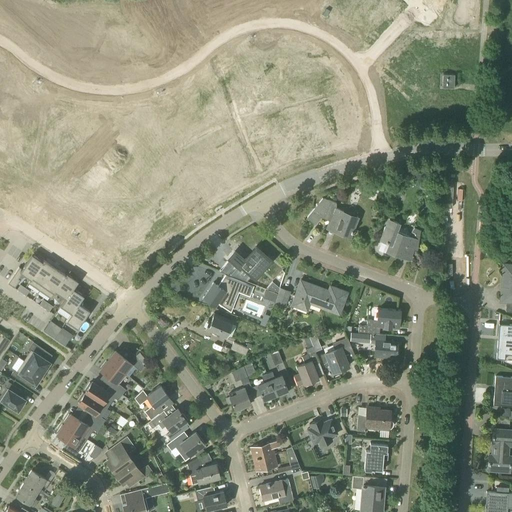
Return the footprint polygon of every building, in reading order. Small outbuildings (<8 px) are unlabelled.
[(442,86),(453,86),(454,73),(442,73),(442,86)] [(16,170),(4,163),(0,169),(0,183),(7,187),(16,170)] [(85,191),(75,208),(77,209),(68,224),(78,231),(77,233),(78,233),(91,214),(82,208),(85,203),(87,204),(92,196),(85,191)] [(357,217),(336,209),(336,207),(336,203),(335,203),(323,198),(322,198),(307,217),(307,219),(315,225),(326,211),(333,214),(327,231),(349,239),(357,217)] [(78,233),(89,241),(101,223),(90,216),(91,214),(78,233)] [(379,240),(381,241),(378,250),(408,261),(412,249),(417,251),(420,230),(414,227),(408,236),(397,232),(400,223),(387,218),(379,240)] [(98,249),(111,230),(101,223),(89,241),(99,248),(98,249)] [(112,230),(111,230),(98,249),(109,257),(121,239),(111,232),(112,230)] [(115,250),(125,256),(137,239),(126,231),(121,239),(109,257),(110,257),(115,250)] [(137,239),(125,256),(126,257),(131,250),(141,257),(154,239),(142,231),(137,239)] [(243,272),(245,270),(251,276),(267,257),(256,247),(244,260),(235,252),(229,258),(243,272)] [(41,257),(40,259),(29,251),(19,266),(16,264),(5,280),(12,285),(18,277),(16,276),(19,271),(28,277),(42,257),(41,257)] [(39,284),(53,265),(42,257),(28,277),(29,277),(30,276),(40,282),(39,284)] [(53,265),(39,284),(50,292),(63,272),(62,274),(52,267),(53,265)] [(511,265),(502,265),(499,302),(511,303),(511,265)] [(57,305),(74,280),(63,272),(50,292),(51,292),(52,290),(62,297),(57,305)] [(219,288),(213,284),(203,299),(215,307),(217,303),(233,313),(241,294),(252,298),(256,289),(225,277),(219,285),(220,286),(219,288)] [(62,319),(63,320),(80,294),(70,287),(75,280),(74,280),(57,305),(67,312),(62,319)] [(328,290),(300,280),(291,305),(306,311),(309,303),(339,314),(347,292),(330,286),(328,290)] [(267,287),(278,292),(279,288),(272,282),(267,287)] [(25,288),(20,284),(16,289),(21,293),(25,288)] [(285,308),(290,291),(280,287),(274,304),(285,308)] [(86,309),(75,302),(80,295),(80,294),(63,320),(74,327),(86,309)] [(49,311),(52,306),(47,302),(43,308),(49,311)] [(398,329),(399,311),(380,310),(380,318),(376,317),(376,320),(367,319),(366,332),(379,333),(379,327),(398,329)] [(232,321),(213,314),(210,320),(208,320),(204,329),(225,338),(232,321)] [(54,338),(61,328),(50,321),(43,331),(54,338)] [(496,359),(505,360),(505,354),(511,354),(511,324),(509,324),(509,329),(502,329),(501,341),(497,341),(496,359)] [(71,335),(61,328),(54,338),(65,345),(71,335)] [(395,359),(397,342),(384,341),(385,334),(372,333),(371,344),(374,344),(373,357),(395,359)] [(304,384),(317,378),(312,365),(319,362),(309,337),(303,338),(307,348),(305,349),(307,354),(301,357),(304,363),(297,365),(300,373),(293,376),(297,385),(303,383),(304,384)] [(333,368),(334,372),(347,366),(342,352),(352,348),(347,337),(332,343),(334,349),(320,355),(325,366),(328,365),(330,369),(333,368)] [(245,347),(233,342),(230,349),(245,356),(248,349),(250,350),(252,345),(247,343),(245,347)] [(30,350),(23,360),(42,373),(49,362),(38,355),(41,350),(31,343),(28,348),(30,350)] [(277,351),(281,362),(283,362),(282,361),(285,360),(281,349),(277,351)] [(108,361),(125,375),(126,375),(124,373),(131,364),(140,371),(143,367),(134,355),(128,362),(115,351),(114,353),(113,352),(107,359),(109,360),(108,361)] [(274,365),(281,362),(277,351),(270,354),(274,365)] [(14,370),(11,375),(21,381),(24,376),(35,384),(42,373),(23,360),(16,371),(14,370)] [(118,384),(125,375),(108,361),(107,362),(105,361),(99,368),(101,369),(100,371),(113,381),(109,386),(121,395),(125,390),(118,384)] [(242,367),(246,377),(255,373),(251,362),(242,367)] [(235,381),(246,377),(242,367),(231,372),(235,381)] [(265,374),(274,396),(281,393),(281,395),(287,393),(286,391),(280,376),(274,378),(272,371),(265,374)] [(270,397),(274,396),(265,374),(261,375),(264,383),(256,386),(262,400),(264,400),(265,402),(271,400),(270,397)] [(511,403),(511,377),(495,377),(494,385),(494,386),(497,386),(496,393),(494,393),(493,405),(501,406),(501,403),(511,403)] [(0,395),(0,399),(3,402),(2,403),(10,408),(11,406),(17,411),(25,399),(18,395),(21,390),(8,382),(5,387),(0,395)] [(121,395),(109,386),(105,392),(91,383),(90,384),(89,383),(84,391),(85,392),(84,393),(107,408),(113,398),(117,401),(121,395)] [(158,406),(168,398),(159,386),(147,395),(146,396),(147,398),(152,405),(144,411),(151,419),(162,412),(158,406)] [(234,410),(250,404),(243,388),(228,394),(229,397),(228,397),(234,410)] [(100,418),(107,408),(84,393),(83,394),(82,393),(77,401),(78,402),(77,403),(91,413),(88,418),(100,426),(104,420),(100,418)] [(122,402),(127,406),(131,399),(127,396),(122,402)] [(162,428),(166,425),(171,432),(175,429),(181,424),(186,420),(177,408),(176,409),(167,416),(163,411),(162,412),(151,419),(141,427),(145,432),(151,427),(152,428),(158,423),(162,428)] [(389,418),(389,411),(374,410),(375,408),(367,408),(366,416),(358,416),(357,432),(366,432),(366,427),(388,429),(388,428),(390,428),(391,427),(392,426),(392,425),(393,424),(393,423),(393,422),(392,420),(391,419),(389,418)] [(509,417),(509,409),(500,408),(500,416),(509,417)] [(100,426),(88,418),(84,424),(70,414),(69,416),(68,415),(63,422),(64,423),(63,425),(86,439),(92,430),(96,432),(100,426)] [(311,427),(307,429),(313,444),(319,441),(320,445),(332,440),(330,436),(337,433),(331,419),(318,424),(317,420),(309,424),(311,427)] [(86,440),(86,439),(63,425),(62,426),(61,425),(56,433),(57,434),(57,435),(73,446),(80,436),(86,440)] [(511,446),(511,430),(493,429),(491,445),(492,445),(492,455),(489,455),(488,471),(509,473),(511,457),(508,457),(508,446),(511,446)] [(188,437),(183,431),(166,444),(171,450),(175,447),(185,460),(191,456),(190,454),(193,452),(196,456),(204,450),(201,446),(204,444),(194,432),(188,437)] [(114,472),(131,460),(123,449),(132,443),(127,436),(112,446),(117,453),(106,461),(114,472)] [(252,460),(273,454),(272,448),(280,446),(279,441),(249,448),(252,460)] [(94,458),(102,449),(94,443),(87,454),(94,458)] [(386,461),(387,445),(370,443),(369,451),(365,451),(364,469),(382,471),(382,461),(386,461)] [(289,462),(297,460),(292,446),(286,448),(289,462)] [(273,454),(252,460),(255,472),(277,467),(273,454)] [(206,465),(201,456),(178,467),(180,474),(189,471),(192,484),(219,477),(216,463),(206,465)] [(131,460),(114,472),(122,484),(134,476),(138,482),(153,472),(147,464),(139,471),(131,460)] [(297,460),(289,462),(291,470),(300,467),(297,460)] [(23,482),(37,491),(42,494),(44,491),(39,488),(41,484),(46,488),(50,482),(31,469),(23,482)] [(316,488),(319,487),(324,478),(322,473),(315,475),(310,477),(313,488),(316,488)] [(373,477),(352,475),(351,487),(361,488),(359,511),(361,511),(360,511),(368,511),(369,511),(371,511),(381,511),(383,486),(373,485),(373,477)] [(283,492),(280,481),(259,487),(262,501),(278,497),(280,503),(300,498),(297,488),(283,492)] [(33,497),(37,491),(23,482),(15,494),(34,506),(38,500),(33,497)] [(214,492),(213,485),(194,490),(197,500),(203,498),(206,510),(226,505),(223,491),(214,492)] [(142,511),(154,509),(149,487),(127,492),(129,502),(121,504),(123,511),(142,511)] [(506,511),(507,506),(506,506),(506,493),(496,492),(495,505),(485,504),(484,511),(506,511)] [(57,507),(63,497),(57,494),(52,504),(57,507)]
